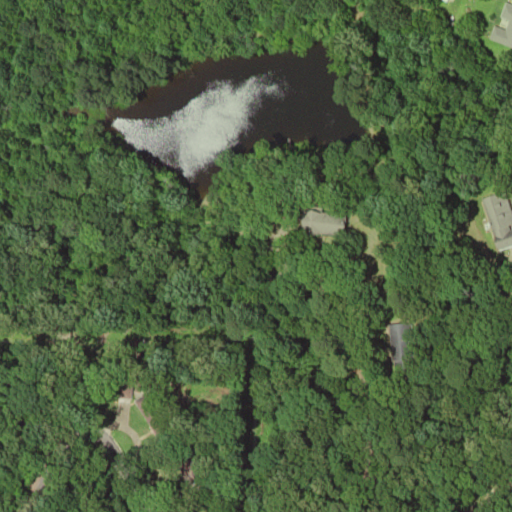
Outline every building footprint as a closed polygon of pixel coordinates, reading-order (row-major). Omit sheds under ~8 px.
[(500,4),(511,7),(511,45),(489,38),(500,4)] [(477,198),(500,191),(511,232),(511,239),(491,246),(477,198)] [(301,211),(343,216),(341,238),(298,233),(301,211)] [(387,324),(409,323),(412,373),(390,375),(387,324)] [(131,400),(150,389),(164,415),(145,425),(131,400)] [(184,462),(199,454),(216,487),(201,495),(184,462)]
